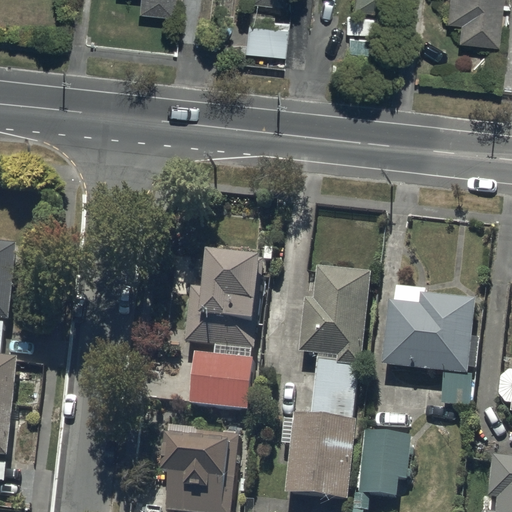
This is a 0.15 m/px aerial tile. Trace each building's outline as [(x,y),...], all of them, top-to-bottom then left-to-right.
[(141,0),(140,8),(173,13),(174,0),(141,0)] [(354,0),(354,5),(392,8),(393,0),(354,0)] [(448,0),(447,17),(460,18),(458,36),(498,40),(501,8),(508,8),(509,0),(448,0)] [(289,27),(247,21),(243,48),(286,53),(289,27)] [(385,35),(349,32),(346,61),(383,65),(385,35)] [(0,319),(13,321),(20,245),(0,243),(0,319)] [(264,259),(210,253),(206,290),(194,289),(188,342),(217,345),(216,357),(196,355),(192,406),(257,411),(260,361),(253,360),(255,348),(257,349),(266,262),(274,262),(275,249),(266,248),(264,259)] [(373,274),(319,268),(316,299),(307,298),(301,354),(316,355),(315,360),(319,360),(313,416),(296,415),(295,420),(284,419),(282,443),(292,445),(287,494),(349,501),(357,421),(354,421),(360,367),(364,368),(373,274)] [(428,290),(397,287),(395,303),(389,303),(384,368),(446,373),(444,406),(471,409),(474,375),(470,375),(473,339),(479,340),(481,317),(475,317),(476,300),(427,296),(428,290)] [(0,456),(10,458),(17,396),(24,397),(26,379),(16,377),(18,358),(3,357),(6,324),(0,323),(0,456)] [(511,371),(510,371),(501,379),(500,396),(506,403),(511,403),(511,371)] [(200,428),(169,425),(165,473),(171,473),(166,511),(233,511),(241,437),(200,433),(200,428)] [(413,436),(367,433),(362,495),(355,494),(353,511),(371,511),(373,496),(399,498),(401,479),(410,480),(413,436)] [(511,511),(511,458),(495,456),(490,499),(499,500),(497,511),(511,511)]
